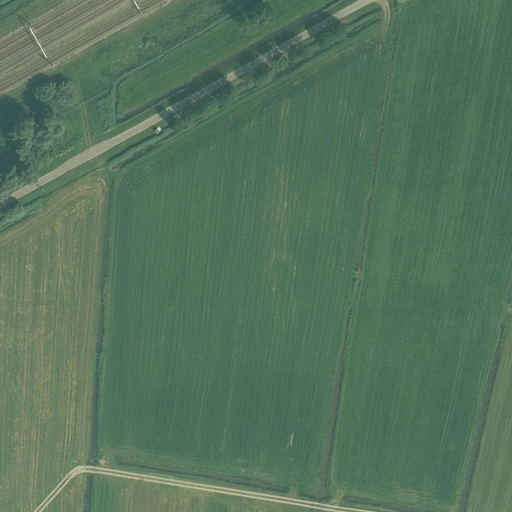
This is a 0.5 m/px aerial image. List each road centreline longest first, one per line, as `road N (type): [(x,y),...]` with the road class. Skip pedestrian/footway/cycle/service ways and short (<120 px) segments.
road 1 (unclassified): [(0,206),(369,0)]
road 2 (track): [(352,511),(86,469),(72,473),(37,511)]
